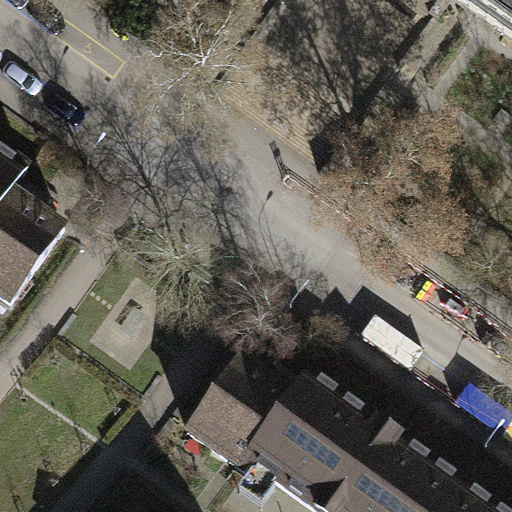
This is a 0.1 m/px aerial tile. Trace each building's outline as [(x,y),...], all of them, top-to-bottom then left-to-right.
[(511,0),(454,0),(511,41),(511,0)] [(0,202),(17,179),(26,167),(0,148),(0,202)] [(17,179),(0,202),(0,298),(11,306),(63,230),(30,207),(39,194),(17,179)] [(246,465),(303,383),(283,369),(274,381),(241,358),(187,434),(241,472),(246,465)] [(313,511),(447,511),(466,485),(310,375),(303,383),(246,465),(313,511)] [(504,511),(466,485),(447,511),(504,511)]
